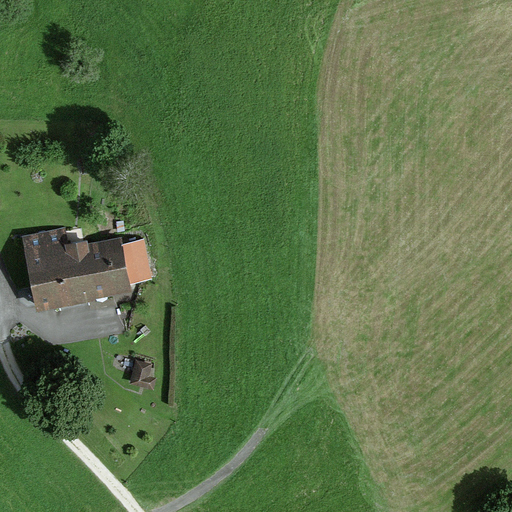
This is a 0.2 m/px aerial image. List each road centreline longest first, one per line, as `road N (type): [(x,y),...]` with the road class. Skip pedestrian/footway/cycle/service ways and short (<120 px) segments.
road 1 (unclassified): [(136,511),(21,384),(0,318)]
road 2 (track): [(162,511),(211,483),(263,428)]
